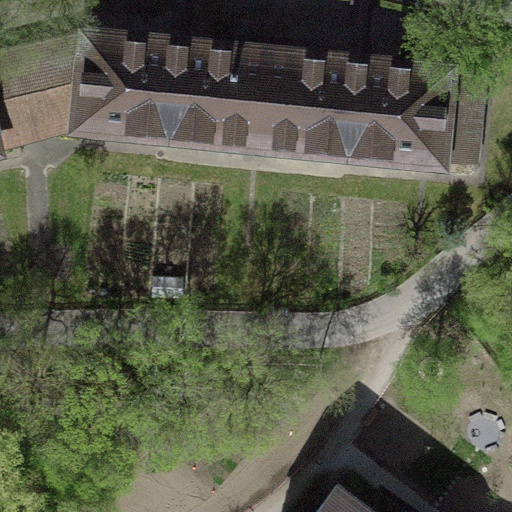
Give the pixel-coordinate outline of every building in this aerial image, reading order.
[(259,140),(269,52),(178,43),(88,34),(43,44),(48,131),(79,122),(259,140)] [(48,131),(43,44),(19,50),(20,56),(22,129),(24,137),(35,134),(48,131)] [(0,53),(0,142),(24,137),(22,129),(20,56),(19,50),(0,53)] [(360,61),(269,52),(259,140),(474,161),(482,73),(360,61)] [(375,511),(336,483),(314,511),(375,511)]
